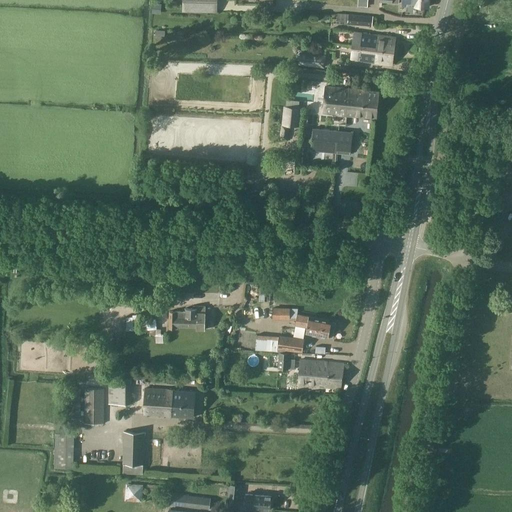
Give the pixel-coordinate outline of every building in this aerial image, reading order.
[(183,0),(183,10),(216,11),(216,0),(183,0)] [(348,24),(348,15),(337,14),(337,23),(348,24)] [(348,15),(348,24),(372,26),(372,17),(348,15)] [(354,32),(352,46),(377,49),(377,47),(383,48),(382,55),(393,56),(395,37),(354,32)] [(377,47),(377,49),(352,46),(350,60),(392,65),(393,56),(382,55),(383,48),(377,47)] [(299,65),(325,68),(326,55),(300,52),(299,65)] [(348,115),(350,95),(348,95),(349,88),(326,86),(323,112),(348,115)] [(349,88),(348,95),(350,95),(348,115),(377,118),(379,92),(349,88)] [(286,107),(284,123),(297,125),(299,108),(286,107)] [(282,125),(280,139),(287,140),(289,126),(282,125)] [(313,129),(311,151),(336,153),(338,131),(313,129)] [(338,131),(336,153),(351,154),(353,133),(338,131)] [(349,208),(355,209),(356,209),(357,209),(358,210),(360,209),(361,208),(361,207),(363,207),(363,206),(363,205),(363,204),(362,204),(362,203),(361,202),(360,201),(359,201),(358,201),(358,202),(357,202),(349,202),(349,208)] [(192,308),(185,308),(185,312),(185,320),(205,320),(205,312),(205,306),(192,306),(192,308)] [(290,308),(273,308),(273,318),(289,319),(290,308)] [(185,312),(169,312),(169,329),(177,329),(177,327),(196,327),(196,329),(205,329),(205,320),(185,320),(185,312)] [(134,329),(141,329),(140,314),(133,315),(133,317),(126,317),(126,331),(134,330),(134,329)] [(306,333),(316,335),(318,326),(320,327),(321,319),(309,316),(297,314),(296,319),(295,324),(307,327),(306,333)] [(156,343),(160,343),(163,343),(163,335),(162,335),(162,329),(160,329),(156,329),(155,319),(142,321),(142,330),(150,330),(150,336),(156,336),(156,343)] [(318,326),(316,335),(328,337),(328,336),(333,337),(336,323),(331,322),(331,321),(321,319),(320,327),(318,326)] [(256,336),(255,349),(277,350),(277,337),(256,336)] [(304,339),(280,336),(278,348),(302,351),(304,339)] [(116,354),(118,342),(112,341),(110,353),(116,354)] [(279,352),(278,368),(288,369),(295,369),(295,360),(289,359),(289,353),(279,352)] [(300,360),(300,371),(342,377),(344,364),(300,360)] [(341,389),(342,377),(300,371),(299,385),(341,389)] [(167,375),(167,383),(176,384),(177,375),(167,375)] [(132,378),(109,379),(110,403),(132,403),(132,378)] [(81,388),(69,388),(68,417),(80,418),(81,388)] [(104,388),(85,388),(85,401),(85,423),(104,423),(104,388)] [(145,414),(193,418),(195,392),(147,388),(145,414)] [(123,464),(123,473),(143,473),(143,464),(145,432),(124,431),(123,464)] [(74,434),(57,434),(56,467),(74,467),(74,434)] [(229,485),(228,499),(240,500),(241,486),(229,485)] [(211,499),(173,494),(172,504),(210,509),(211,499)] [(271,496),(245,494),(244,508),(270,509),(271,496)]
